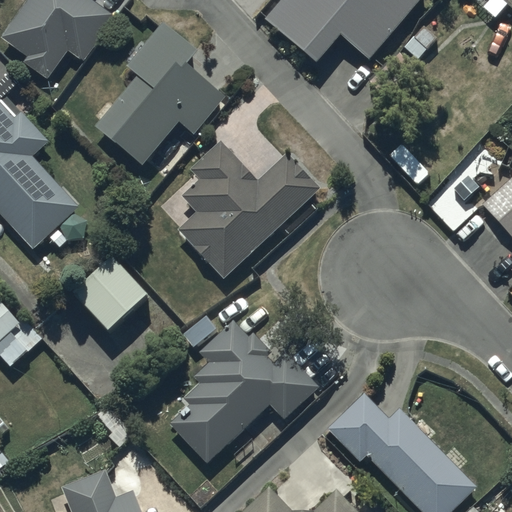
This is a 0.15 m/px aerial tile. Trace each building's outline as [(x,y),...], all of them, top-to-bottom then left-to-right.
[(90,0),(34,0),(5,41),(31,59),(27,65),(51,82),(71,53),(86,64),(118,20),(90,1),(90,0)] [(290,0),(266,29),(318,74),(343,46),(369,68),(428,0),(427,0),(290,0)] [(511,0),(496,0),(511,14),(511,0)] [(201,56),(166,27),(129,71),(141,81),(99,130),(146,170),(184,126),(196,136),(225,101),(188,71),(201,56)] [(424,32),(405,52),(418,65),(437,44),(424,32)] [(401,61),(370,90),(386,107),(417,78),(401,61)] [(0,100),(0,211),(37,252),(80,212),(33,161),(50,145),(25,118),(21,123),(0,100)] [(260,183),(224,144),(193,172),(204,184),(186,200),(202,217),(185,233),(197,246),(194,248),(228,285),(328,193),(292,154),(260,183)] [(511,185),(487,208),(511,236),(511,185)] [(113,269),(76,302),(111,342),(148,309),(113,269)] [(17,327),(0,307),(0,361),(11,373),(42,344),(22,322),(17,327)] [(253,338),(238,321),(201,355),(210,365),(196,377),(204,385),(186,402),(193,409),(172,428),(210,470),(275,411),(287,424),(323,392),(284,349),(275,358),(255,336),(253,338)] [(395,422),(369,396),(330,434),(362,466),(367,461),(378,462),(427,511),(452,511),(479,486),(405,412),(395,422)] [(120,496),(109,468),(65,485),(75,511),(145,511),(136,489),(120,496)] [(308,511),(299,511),(272,485),(244,511),(362,511),(339,489),(316,511),(308,511)]
